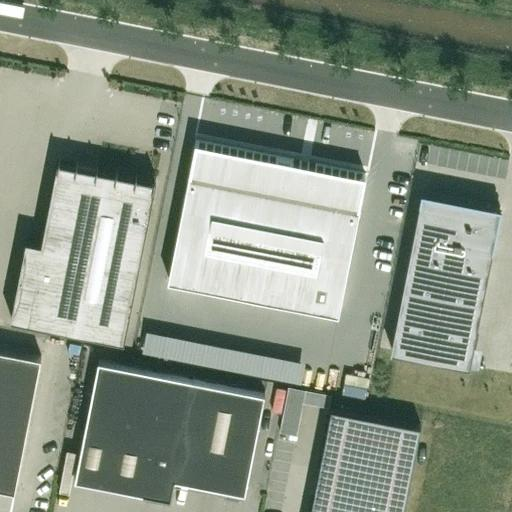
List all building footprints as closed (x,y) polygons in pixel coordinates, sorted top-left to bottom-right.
[(366,173),(196,139),(168,279),(338,313),(366,173)] [(27,237),(11,317),(124,339),(156,182),(57,163),(43,240),(27,237)] [(392,349),(469,364),(500,207),(423,191),(392,349)] [(42,355),(0,346),(0,485),(14,488),(15,488),(42,355)] [(245,491),(265,391),(99,358),(75,477),(171,496),(175,477),(245,491)] [(403,511),(421,423),(331,405),(310,511),(403,511)]
